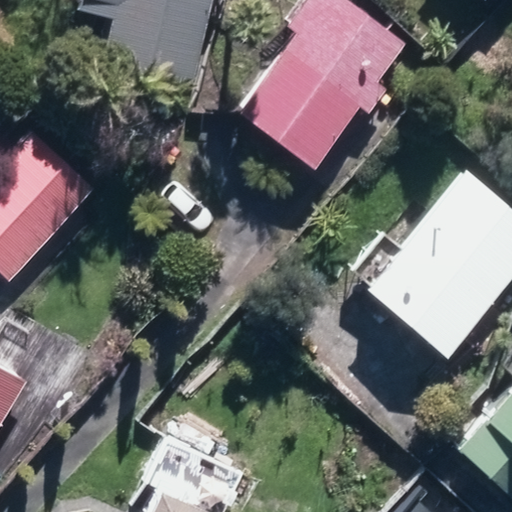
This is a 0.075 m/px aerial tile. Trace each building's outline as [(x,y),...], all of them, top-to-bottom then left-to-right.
[(109,55),(198,79),(218,0),(86,0),(85,6),(121,14),(109,55)] [(244,106),(320,163),(365,104),(372,109),(418,48),(353,0),(308,0),(293,19),(304,27),(244,106)] [(0,171),(0,261),(15,275),(96,185),(36,131),(0,171)] [(335,261),(429,344),(511,251),(511,219),(452,166),(385,240),(368,224),(335,261)] [(0,433),(32,379),(0,359),(0,433)] [(511,369),(447,444),(511,501),(511,500),(511,369)] [(210,511),(146,482),(132,511),(210,511)] [(432,511),(422,503),(414,511),(432,511)]
